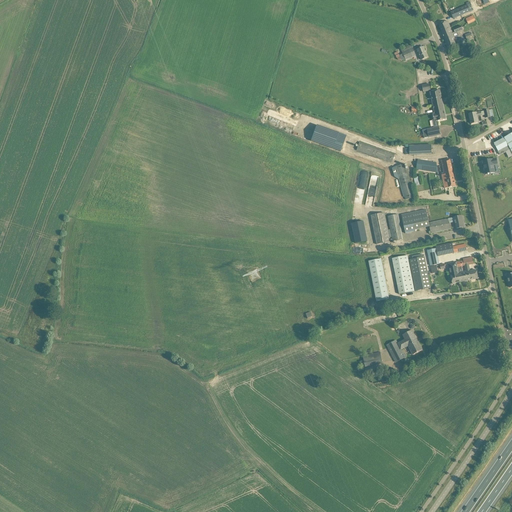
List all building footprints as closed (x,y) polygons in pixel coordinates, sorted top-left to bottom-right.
[(454,18),(470,12),(468,5),(451,12),(454,18)] [(466,19),(468,24),(475,20),(473,15),(466,19)] [(447,32),(451,30),(448,21),(439,25),(442,32),(446,30),(447,32)] [(448,47),(453,46),(455,44),(453,39),(454,38),(453,34),(463,30),(461,26),(453,29),(455,32),(452,33),(451,30),(447,32),(446,30),(442,32),(448,47)] [(471,32),(465,35),(467,40),(473,38),(471,32)] [(422,60),(423,59),(428,57),(423,47),(417,50),(422,60)] [(416,56),(412,48),(399,54),(398,52),(394,53),(398,60),(399,60),(402,61),(403,60),(404,62),(406,61),(406,60),(416,56)] [(444,111),(443,105),(440,90),(430,92),(435,113),(444,111)] [(490,117),(493,116),(492,109),(489,110),(484,111),(476,113),(469,114),(471,124),(482,122),(481,116),(485,115),(486,118),(490,117)] [(435,113),(434,113),(434,115),(433,115),(434,120),(436,120),(437,121),(446,119),(444,111),(435,113)] [(317,125),(311,141),(341,152),(346,136),(317,125)] [(429,138),(441,136),(439,128),(427,131),(429,138)] [(511,133),(494,143),(500,155),(510,149),(511,152),(511,133)] [(392,163),(395,155),(360,142),(357,150),(392,163)] [(405,148),(405,154),(432,153),(431,145),(409,146),(409,148),(405,148)] [(444,189),(456,186),(450,159),(441,161),(444,174),(442,175),(444,189)] [(486,175),(488,174),(489,174),(495,173),(493,165),(497,164),(496,159),(492,160),(483,161),(486,175)] [(436,163),(431,162),(418,160),(416,169),(438,173),(436,163)] [(414,197),(404,164),(396,167),(406,200),(414,197)] [(426,209),(401,214),(403,223),(405,232),(405,233),(415,231),(415,230),(430,227),(431,233),(446,230),(451,229),(448,219),(444,220),(429,223),(428,218),(426,209)] [(392,234),(389,235),(385,213),(371,216),(377,245),(391,242),(390,238),(392,237),(393,241),(403,239),(398,215),(388,217),(392,234)] [(461,216),(454,218),(457,229),(464,227),(463,223),(462,223),(461,216)] [(362,221),(350,224),(354,244),(366,241),(362,221)] [(439,246),(436,247),(436,249),(438,256),(441,256),(444,255),(454,253),(453,247),(452,243),(447,244),(439,246)] [(436,249),(427,251),(430,266),(440,265),(438,256),(436,249)] [(425,257),(422,257),(422,254),(411,256),(412,259),(410,260),(416,291),(431,288),(425,257)] [(415,291),(408,256),(392,259),(399,294),(415,291)] [(460,282),(478,278),(476,270),(469,272),(469,271),(468,265),(474,264),(472,257),(463,259),(463,261),(456,263),(460,282)] [(381,259),(369,261),(377,302),(389,299),(381,259)] [(452,284),(460,282),(456,263),(448,264),(452,284)] [(390,346),(388,347),(396,362),(405,358),(401,350),(408,346),(413,355),(422,350),(412,330),(403,335),(405,339),(397,343),(396,341),(394,342),(392,343),(389,344),(390,346)] [(381,352),(363,356),(364,361),(360,361),(361,367),(365,366),(365,368),(383,365),(381,352)]
